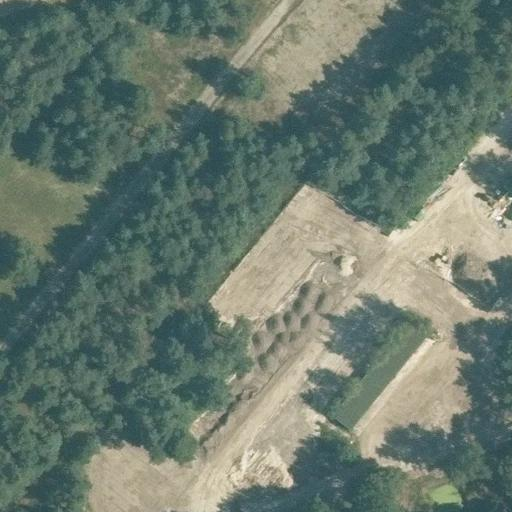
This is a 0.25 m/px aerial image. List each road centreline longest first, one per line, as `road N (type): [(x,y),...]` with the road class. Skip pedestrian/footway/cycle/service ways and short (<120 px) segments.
road 1 (unknown): [(511,105),(183,511)]
road 2 (track): [(511,421),(271,511)]
